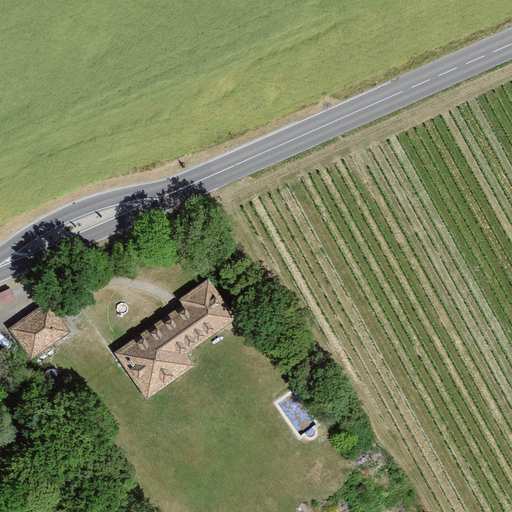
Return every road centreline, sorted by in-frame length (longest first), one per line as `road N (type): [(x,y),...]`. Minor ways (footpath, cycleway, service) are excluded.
road 1 (tertiary): [(511,41),(0,264)]
road 2 (track): [(98,511),(0,369)]
